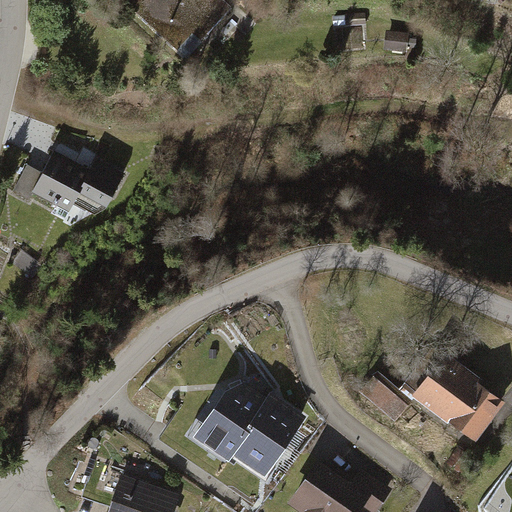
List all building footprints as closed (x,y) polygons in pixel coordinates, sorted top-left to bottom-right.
[(121,0),(118,3),(175,61),(226,11),(215,0),(121,0)] [(87,167),(55,151),(32,197),(69,215),(81,190),(109,204),(123,175),(90,159),(87,167)] [(505,404),(438,356),(406,401),(472,449),(505,404)] [(226,384),(193,429),(228,455),(233,447),(264,469),(305,414),(271,389),(267,394),(244,378),(226,384)] [(352,478),(318,454),(288,498),(308,511),(356,511),(362,504),(374,511),(375,511),(393,487),(361,465),(352,478)] [(172,511),(180,492),(121,471),(106,511),(172,511)]
